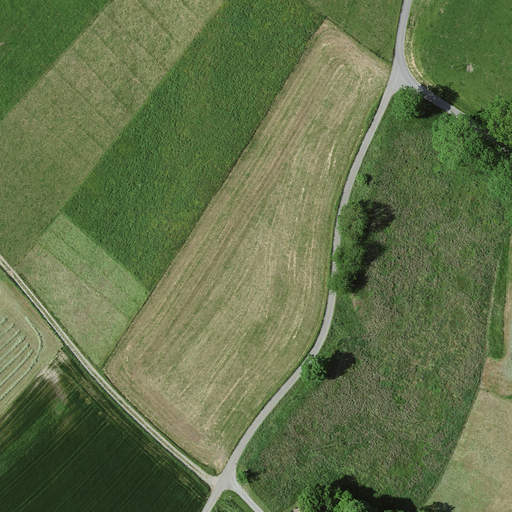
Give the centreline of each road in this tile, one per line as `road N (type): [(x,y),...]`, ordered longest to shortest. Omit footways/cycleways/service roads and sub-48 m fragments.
road 1 (unclassified): [(395,76),(343,200),(322,336),(248,433),(225,478)]
road 2 (track): [(219,491),(98,381),(0,263)]
road 3 (unclassified): [(395,76),(511,154)]
